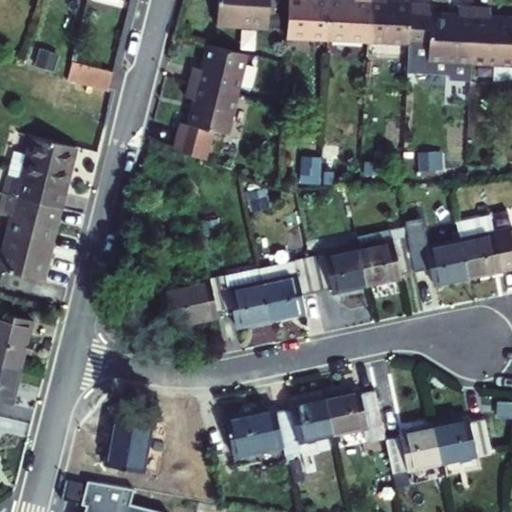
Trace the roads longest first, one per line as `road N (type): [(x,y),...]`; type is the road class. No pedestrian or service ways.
road 1 (residential): [(74,352),(200,374),(402,335),(472,341)]
road 2 (residential): [(161,0),(74,352)]
road 3 (residential): [(74,352),(35,511)]
